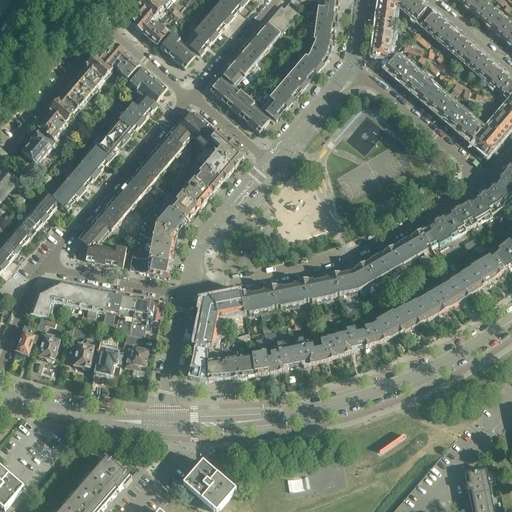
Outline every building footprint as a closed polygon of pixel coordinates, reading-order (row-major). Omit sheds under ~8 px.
[(153,23),(165,9),(154,0),(146,0),(142,5),(127,22),(134,27),(142,35),(150,26),(154,29),(156,26),(153,23)] [(154,0),(165,9),(166,11),(175,0),(154,0)] [(231,24),(246,7),(237,0),(225,0),(216,11),(231,24)] [(300,4),(299,3),(295,0),(293,0),(290,3),(296,8),(300,4)] [(393,27),(396,6),(399,7),(399,1),(401,1),(401,0),(380,0),(380,2),(380,3),(379,13),(378,13),(378,19),(377,25),(393,27)] [(428,9),(416,0),(401,0),(401,1),(399,1),(399,7),(402,7),(415,17),(413,20),(416,23),(428,9)] [(456,0),(472,14),(484,0),(483,0),(456,0)] [(500,17),(492,11),(485,5),(487,3),(484,0),(472,14),(493,32),(505,18),(501,15),(500,17)] [(134,27),(127,22),(142,5),(140,4),(124,22),(132,29),(134,27)] [(338,12),(338,8),(339,8),(339,6),(322,4),(321,10),(319,9),(318,16),(337,19),(338,12)] [(303,19),(288,6),(285,10),(284,10),(295,20),(299,23),(303,19)] [(295,20),(284,10),(285,10),(282,8),(278,12),(292,24),(295,20)] [(422,28),(434,15),(434,14),(433,14),(428,10),(428,9),(416,23),(422,28)] [(216,42),(231,24),(216,11),(201,29),(216,42)] [(292,24),(278,12),(275,16),(288,28),(292,24)] [(455,33),(451,29),(434,15),(422,28),(426,31),(428,29),(442,41),(440,44),(444,47),(455,33)] [(288,28),(275,16),(271,21),(285,32),(288,28)] [(334,44),(336,26),(337,19),(318,16),(314,42),(316,42),(334,44)] [(511,28),(507,23),(508,21),(505,18),(493,32),(511,48),(511,28)] [(285,32),(271,21),(268,25),(281,36),(285,32)] [(281,36),(268,25),(266,23),(251,41),(266,54),(281,36)] [(389,58),(393,27),(377,25),(376,31),(375,37),(374,47),(373,52),(372,59),(384,68),(389,62),(389,61),(391,61),(390,60),(390,58),(389,58)] [(158,48),(169,35),(159,26),(156,26),(154,29),(150,26),(142,35),(158,48)] [(208,51),(206,50),(208,47),(210,48),(216,42),(201,29),(195,35),(197,37),(186,49),(189,52),(177,65),(185,71),(196,58),(194,56),(195,54),(201,59),(208,51)] [(477,51),(455,33),(444,47),(447,50),(449,47),(463,60),(462,62),(465,65),(477,51)] [(402,46),(410,37),(407,34),(399,43),(402,46)] [(189,52),(186,49),(179,43),(181,41),(173,35),(160,50),(168,57),(168,56),(171,59),(177,65),(189,52)] [(430,47),(417,35),(414,39),(427,50),(430,47)] [(251,71),(266,54),(251,41),(236,58),(251,71)] [(328,63),(332,54),(334,44),(316,42),(316,44),(310,57),(308,59),(321,71),(328,63)] [(118,63),(125,54),(117,47),(116,46),(115,47),(115,48),(109,43),(98,56),(113,69),(115,67),(118,69),(119,70),(121,66),(118,63)] [(420,57),(421,52),(405,48),(404,53),(405,53),(405,56),(410,57),(412,55),(420,57)] [(498,70),(477,51),(465,65),(469,68),(470,66),(485,78),(483,80),(486,83),(498,70)] [(128,82),(141,67),(137,64),(133,61),(129,58),(125,54),(118,63),(121,66),(119,70),(118,69),(118,71),(123,75),(123,77),(128,82)] [(113,72),(113,70),(113,69),(98,56),(87,68),(86,69),(103,84),(113,72)] [(232,89),(243,77),(245,78),(251,71),(236,58),(230,65),(232,67),(229,70),(227,68),(221,76),(226,81),(225,83),(222,80),(210,93),(219,101),(231,88),(232,89)] [(321,71),(308,59),(306,58),(291,76),(306,89),(321,71)] [(398,80),(408,68),(401,62),(402,60),(400,58),(397,58),(393,62),(386,70),(398,80)] [(428,64),(421,58),(418,62),(425,68),(428,64)] [(445,63),(440,58),(437,61),(442,66),(445,63)] [(439,72),(432,66),(429,69),(435,75),(439,72)] [(412,81),(417,76),(408,68),(398,80),(409,90),(414,85),(412,84),(414,83),(412,81)] [(103,84),(86,69),(86,70),(77,80),(76,81),(75,82),(92,97),(103,84)] [(163,97),(167,92),(167,90),(154,79),(152,81),(151,80),(150,79),(149,78),(151,76),(143,70),(130,85),(137,91),(139,89),(146,95),(136,108),(134,106),(128,113),(143,126),(149,119),(147,117),(148,116),(149,115),(149,114),(151,116),(158,109),(155,106),(154,105),(153,104),(152,104),(153,103),(154,102),(155,103),(156,104),(157,104),(158,103),(163,97)] [(511,82),(498,70),(486,83),(490,86),(492,84),(506,96),(504,99),(506,101),(508,101),(509,100),(511,101),(511,103),(499,119),(511,130),(511,128),(511,82)] [(291,106),(306,89),(291,76),(276,93),(291,106)] [(441,96),(432,89),(434,87),(427,81),(425,83),(417,76),(412,81),(414,83),(412,84),(414,85),(409,90),(414,95),(422,101),(427,106),(432,100),(433,102),(434,100),(436,102),(441,96)] [(468,83),(461,77),(459,80),(465,86),(468,83)] [(79,112),(92,97),(75,82),(69,90),(62,97),(79,112)] [(479,89),(472,83),(469,87),(476,93),(479,89)] [(462,91),(456,87),(453,90),(459,95),(462,91)] [(235,114),(248,99),(241,93),(239,95),(232,89),(231,88),(219,101),(225,106),(227,104),(229,106),(228,108),(235,114)] [(281,114),(283,111),(285,113),(291,106),(276,93),(270,100),(272,102),(261,114),(262,115),(251,128),(259,136),(271,122),(268,120),(270,118),(276,124),(283,116),(281,114)] [(439,116),(450,104),(441,96),(436,102),(434,100),(433,102),(432,100),(427,106),(439,116)] [(66,127),(79,112),(62,97),(62,98),(61,99),(57,103),(58,104),(50,113),(51,115),(66,127)] [(262,115),(261,114),(260,113),(254,107),(255,105),(248,99),(235,114),(242,121),(244,119),(247,121),(245,123),(251,128),(262,115)] [(484,112),(472,102),(469,106),(481,115),(484,112)] [(454,117),(459,112),(450,104),(439,116),(451,126),(456,121),(454,120),(455,118),(454,117)] [(488,120),(496,110),(493,107),(484,117),(488,120)] [(460,134),(470,122),(473,119),(469,116),(467,119),(459,112),(454,117),(455,118),(454,120),(456,121),(451,126),(456,131),(460,134)] [(131,129),(136,133),(143,126),(128,113),(113,131),(116,133),(124,140),(128,144),(130,141),(131,139),(134,136),(130,133),(129,132),(128,132),(127,131),(127,130),(129,127),(130,128),(131,129)] [(193,135),(204,122),(194,113),(182,126),(185,129),(183,131),(178,126),(171,134),(173,135),(171,138),(169,136),(163,143),(179,156),(184,149),(182,148),(193,135)] [(41,124),(41,126),(41,127),(42,127),(41,127),(40,129),(39,130),(41,132),(54,143),(68,128),(66,127),(51,115),(50,116),(48,117),(41,124)] [(503,139),(505,137),(506,135),(511,130),(499,119),(485,135),(481,132),(471,144),(487,157),(492,152),(496,148),(496,147),(503,139)] [(218,135),(211,128),(209,130),(206,128),(208,126),(204,122),(193,135),(203,144),(201,146),(205,150),(208,147),(212,143),(218,135)] [(471,144),(481,132),(482,131),(482,128),(480,126),(477,129),(470,122),(460,134),(471,144)] [(130,133),(134,136),(136,134),(136,133),(131,129),(130,128),(129,127),(127,130),(127,131),(128,132),(130,133)] [(113,131),(103,141),(98,148),(101,151),(109,158),(113,161),(119,154),(114,149),(113,148),(112,148),(114,145),(115,145),(116,146),(117,147),(122,151),(124,148),(125,146),(128,144),(124,140),(116,133),(113,131)] [(56,145),(54,143),(41,132),(38,134),(36,137),(35,138),(22,154),(31,161),(36,166),(56,145)] [(246,158),(218,134),(218,135),(212,143),(221,151),(218,156),(235,171),(246,158)] [(93,144),(98,148),(103,141),(99,137),(93,144)] [(164,172),(179,156),(163,143),(149,159),(164,172)] [(120,153),(122,151),(117,147),(116,146),(115,145),(114,145),(112,148),(113,148),(114,149),(119,154),(120,153)] [(235,171),(218,156),(208,147),(205,150),(195,161),(205,170),(206,169),(223,185),(235,171)] [(106,168),(113,161),(109,158),(101,151),(98,148),(83,165),(98,178),(100,176),(102,174),(104,171),(99,167),(98,167),(98,166),(97,165),(99,162),(100,163),(101,164),(106,168)] [(66,155),(62,160),(71,167),(71,166),(75,162),(66,155)] [(150,189),(164,172),(149,159),(135,176),(150,189)] [(223,185),(206,169),(205,170),(195,161),(185,174),(195,183),(212,197),(223,185)] [(80,167),(75,162),(71,166),(76,171),(80,167)] [(99,167),(104,171),(106,169),(106,168),(101,164),(100,163),(99,162),(97,165),(98,166),(98,167),(99,167)] [(95,181),(98,178),(83,165),(68,183),(83,196),(89,189),(84,184),(83,183),(82,182),(84,180),(85,180),(86,181),(92,186),(94,183),(95,181)] [(511,167),(502,179),(492,191),(489,194),(486,196),(486,195),(481,198),(481,199),(474,203),(484,220),(491,216),(492,218),(498,214),(504,226),(511,231),(511,167)] [(19,184),(9,175),(8,176),(7,177),(0,171),(0,187),(9,195),(19,184)] [(136,206),(150,189),(135,176),(120,193),(136,206)] [(30,191),(34,187),(25,179),(23,181),(21,183),(30,191)] [(90,188),(92,186),(87,182),(86,181),(85,180),(84,180),(82,182),(83,183),(84,184),(89,189),(90,188)] [(77,203),(83,196),(68,183),(59,193),(53,188),(50,191),(42,185),(39,188),(47,195),(53,200),(60,207),(68,213),(70,211),(71,209),(74,206),(69,201),(67,200),(68,199),(69,197),(70,198),(71,198),(77,203)] [(212,197),(195,183),(189,190),(188,188),(182,195),(201,211),(212,197)] [(9,195),(0,187),(0,203),(1,204),(9,195)] [(189,225),(201,211),(182,195),(178,191),(175,195),(179,198),(180,197),(182,198),(177,204),(179,206),(174,211),(172,214),(170,212),(158,226),(157,228),(178,238),(187,226),(189,225)] [(121,222),(135,206),(136,206),(120,193),(106,209),(121,222)] [(60,207),(53,200),(47,195),(40,203),(53,215),(60,207)] [(68,199),(67,200),(69,201),(70,202),(74,206),(76,204),(77,203),(71,198),(70,198),(69,197),(68,199)] [(53,215),(40,203),(33,211),(47,222),(53,215)] [(484,220),(474,203),(460,211),(456,214),(455,214),(448,218),(458,235),(465,231),(466,233),(478,226),(477,224),(484,220)] [(112,233),(121,222),(106,209),(97,220),(99,222),(96,225),(94,223),(92,226),(105,237),(110,232),(112,233)] [(47,222),(33,211),(27,218),(26,219),(40,230),(47,222)] [(172,266),(178,238),(157,228),(158,226),(148,217),(139,227),(133,258),(172,266)] [(458,235),(448,218),(440,223),(435,226),(435,225),(421,233),(430,249),(437,244),(440,248),(452,241),(451,239),(458,235)] [(40,230),(26,219),(20,226),(33,238),(40,230)] [(33,238),(20,226),(13,234),(26,246),(33,238)] [(104,249),(101,242),(105,237),(92,226),(79,241),(87,248),(85,250),(86,252),(88,253),(86,263),(101,266),(104,249)] [(430,249),(421,233),(413,238),(414,239),(408,242),(418,260),(429,254),(427,251),(430,249)] [(26,246),(13,234),(6,242),(20,254),(26,246)] [(418,260),(408,242),(407,241),(399,246),(399,247),(394,250),(404,268),(418,260)] [(20,254),(6,242),(0,249),(0,250),(13,261),(20,254)] [(511,242),(510,244),(509,243),(498,252),(500,254),(494,259),(502,269),(505,273),(511,268),(511,242)] [(123,271),(127,251),(117,249),(117,251),(104,249),(101,266),(123,271)] [(13,261),(0,250),(0,263),(6,269),(13,261)] [(404,268),(394,250),(393,250),(385,254),(385,255),(380,258),(390,276),(404,268)] [(169,280),(172,266),(133,258),(130,272),(169,280)] [(390,276),(380,258),(380,259),(379,258),(371,263),(366,266),(376,284),(390,276)] [(505,273),(502,269),(494,259),(492,261),(490,259),(483,263),(494,281),(505,273)] [(494,281),(483,263),(471,270),(471,271),(472,271),(482,289),(483,289),(486,287),(486,286),(493,282),(494,281)] [(376,284),(366,266),(365,267),(365,266),(357,271),(357,272),(351,275),(359,294),(376,284)] [(482,289),(472,271),(471,271),(460,277),(461,278),(472,297),(472,296),(476,294),(476,293),(483,289),(482,289)] [(359,294),(351,275),(340,277),(340,276),(336,277),(339,298),(359,294)] [(339,298),(336,277),(331,278),(331,279),(327,280),(327,282),(321,283),(324,303),(336,300),(336,298),(339,298)] [(461,278),(450,284),(450,285),(451,285),(461,303),(472,297),(461,278)] [(324,303),(321,283),(314,284),(313,282),(309,283),(309,282),(304,283),(308,304),(312,303),(312,305),(324,303)] [(308,304),(304,283),(299,284),(300,285),(295,286),(296,288),(289,289),(293,309),(304,307),(304,305),(308,304)] [(67,313),(72,287),(59,284),(58,286),(54,305),(64,307),(62,313),(67,313)] [(451,285),(450,285),(439,291),(450,310),(461,303),(451,285)] [(51,321),(54,305),(58,286),(41,295),(39,294),(31,317),(51,321)] [(80,310),(85,289),(72,287),(67,313),(71,314),(72,308),(80,310)] [(92,319),(98,292),(85,289),(80,310),(90,312),(89,318),(92,319)] [(276,310),(272,289),(268,290),(268,291),(264,292),(264,294),(257,295),(261,315),(273,313),(272,311),(276,310)] [(293,309),(289,289),(282,291),(282,289),(277,289),(272,289),(276,310),(280,309),(281,311),(293,309)] [(450,310),(439,291),(428,298),(439,316),(439,317),(450,310)] [(106,316),(110,294),(98,292),(92,319),(96,320),(97,314),(106,316)] [(121,319),(125,297),(110,294),(106,316),(110,317),(108,324),(113,325),(115,318),(121,319)] [(245,314),(241,296),(241,295),(235,297),(228,298),(232,317),(245,314)] [(261,315),(257,295),(251,297),(250,295),(246,296),(246,295),(241,296),(245,314),(245,316),(250,315),(250,317),(261,315)] [(134,322),(139,300),(125,297),(121,319),(124,319),(123,327),(127,328),(129,320),(134,322)] [(232,317),(228,298),(218,300),(215,301),(219,319),(221,319),(232,317)] [(428,298),(417,304),(427,322),(428,323),(439,316),(428,298)] [(147,324),(152,303),(139,300),(134,322),(139,323),(137,330),(142,331),(143,323),(147,324)] [(219,319),(215,301),(212,301),(212,302),(205,303),(201,322),(220,326),(221,319),(219,319)] [(159,330),(164,305),(152,303),(147,324),(147,327),(159,330)] [(427,322),(417,304),(417,303),(406,310),(416,328),(416,329),(427,322)] [(416,328),(406,310),(405,309),(394,316),(405,334),(404,334),(405,334),(412,330),(412,331),(416,329),(416,328)] [(405,334),(394,316),(394,314),(382,321),(393,340),(400,335),(400,336),(404,334),(405,334)] [(393,340),(382,321),(377,324),(378,326),(373,328),(380,345),(393,340)] [(216,344),(220,326),(201,322),(196,347),(208,349),(215,347),(216,344)] [(80,339),(83,328),(75,326),(73,338),(80,339)] [(380,345),(373,328),(365,330),(365,334),(360,335),(363,348),(366,350),(369,349),(371,347),(380,345)] [(29,358),(34,343),(36,344),(38,340),(30,337),(31,333),(26,331),(17,354),(29,358)] [(363,348),(360,335),(356,336),(355,331),(347,333),(347,336),(351,355),(356,354),(358,352),(357,349),(363,348)] [(55,363),(60,343),(61,339),(46,335),(43,344),(39,359),(46,361),(48,363),(52,365),(55,363)] [(351,355),(347,336),(336,338),(336,339),(331,340),(335,360),(341,359),(345,358),(345,356),(351,355)] [(240,380),(237,354),(236,340),(221,345),(223,361),(224,382),(240,380)] [(335,360),(331,340),(327,340),(327,341),(320,343),(321,350),(317,351),(320,365),(322,365),(322,364),(329,363),(329,362),(332,362),(332,361),(335,360)] [(309,368),(304,344),(304,341),(298,342),(298,345),(295,346),(295,350),(291,351),(294,367),(301,365),(302,368),(304,369),(309,368)] [(90,371),(95,349),(94,349),(95,345),(87,343),(86,348),(82,347),(83,344),(79,343),(79,346),(74,368),(82,370),(83,372),(88,373),(90,371)] [(320,365),(317,351),(313,351),(312,347),(309,347),(308,344),(304,344),(309,368),(313,367),(313,366),(320,365)] [(294,367),(291,351),(287,352),(286,347),(282,348),(281,345),(277,346),(278,350),(282,374),(288,372),(289,370),(289,368),(294,367)] [(208,366),(204,364),(206,355),(207,355),(208,349),(196,347),(195,353),(192,370),(191,370),(190,378),(191,380),(191,381),(200,383),(200,381),(208,382),(208,366)] [(146,369),(149,353),(149,352),(149,350),(143,349),(143,351),(134,349),(133,353),(129,352),(125,370),(134,371),(133,376),(144,378),(145,373),(146,369)] [(122,368),(124,355),(111,353),(111,352),(102,350),(97,375),(103,376),(111,377),(114,366),(116,366),(116,367),(122,368)] [(282,374),(278,350),(274,351),(274,355),(271,355),(271,360),(267,361),(270,376),(282,374)] [(256,378),(252,357),(251,351),(237,354),(240,380),(256,378)] [(270,376),(267,361),(266,352),(262,353),(262,356),(252,357),(256,378),(270,376)] [(224,382),(223,361),(208,364),(208,366),(208,382),(224,382)] [(63,511),(103,511),(131,480),(108,461),(63,511)] [(219,511),(237,492),(228,484),(204,463),(184,486),(214,511),(219,511)] [(1,469),(0,468),(0,507),(4,511),(5,511),(25,490),(6,474),(5,472),(1,469)] [(494,511),(486,471),(465,476),(471,511),(494,511)]
